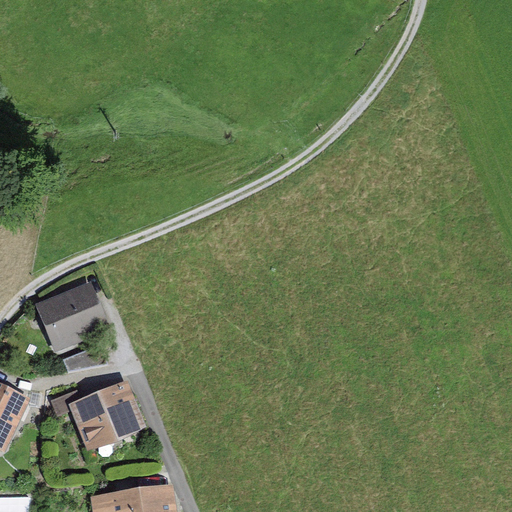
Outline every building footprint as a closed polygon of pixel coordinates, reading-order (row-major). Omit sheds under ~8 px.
[(103,327),(89,292),(42,311),(57,346),(103,327)] [(108,366),(100,346),(63,361),(68,373),(108,366)] [(0,390),(0,447),(2,449),(24,402),(0,390)] [(77,410),(91,445),(138,426),(124,391),(77,410)] [(168,511),(166,494),(152,496),(97,504),(98,511),(168,511)]
